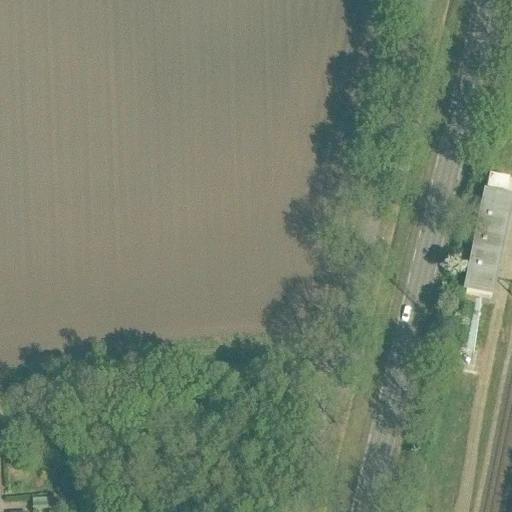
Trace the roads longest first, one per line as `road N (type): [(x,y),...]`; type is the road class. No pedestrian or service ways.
road 1 (secondary): [(365,511),(490,0)]
road 2 (unclassified): [(299,511),(424,0)]
